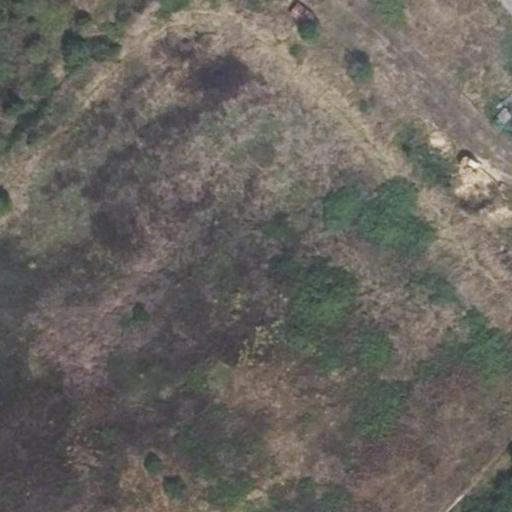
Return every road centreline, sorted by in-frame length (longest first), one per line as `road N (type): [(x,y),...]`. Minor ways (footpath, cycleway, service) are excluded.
road 1 (track): [(511,242),(367,91),(243,0)]
road 2 (track): [(205,0),(0,221)]
